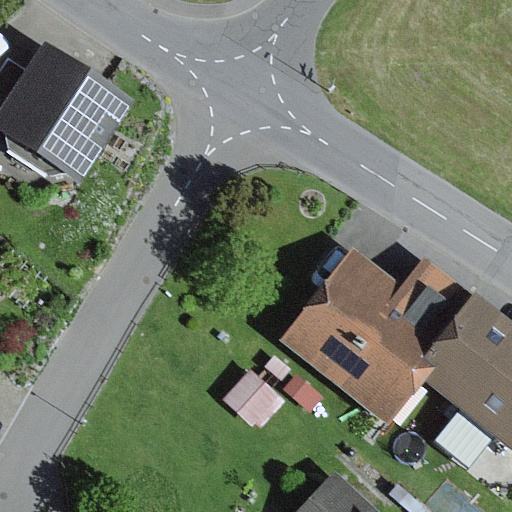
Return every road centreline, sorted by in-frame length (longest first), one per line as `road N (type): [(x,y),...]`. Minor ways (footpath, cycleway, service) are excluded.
road 1 (residential): [(238,98),(0,502)]
road 2 (tertiary): [(238,98),(511,262)]
road 3 (tertiary): [(89,0),(238,98)]
